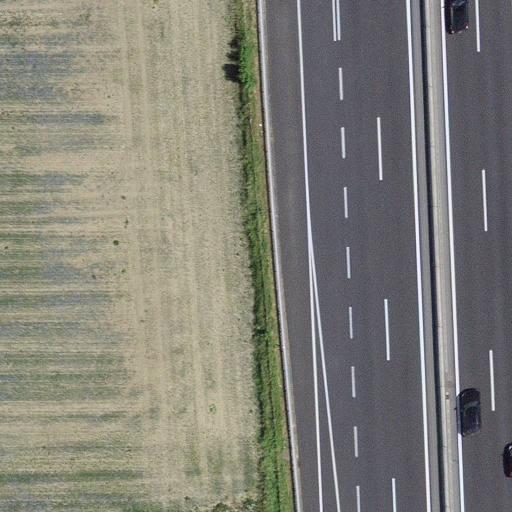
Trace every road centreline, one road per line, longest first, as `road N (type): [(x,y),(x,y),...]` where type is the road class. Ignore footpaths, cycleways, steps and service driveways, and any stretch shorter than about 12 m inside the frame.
road 1 (motorway): [(375,0),(396,511)]
road 2 (motorway): [(498,511),(477,0)]
